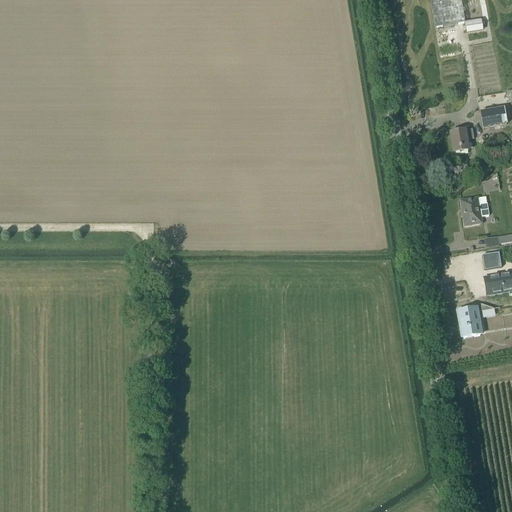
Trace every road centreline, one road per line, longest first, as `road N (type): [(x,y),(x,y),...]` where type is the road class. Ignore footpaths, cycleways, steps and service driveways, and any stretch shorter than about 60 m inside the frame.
road 1 (unclassified): [(456,511),(372,0)]
road 2 (track): [(0,228),(147,229),(161,285)]
